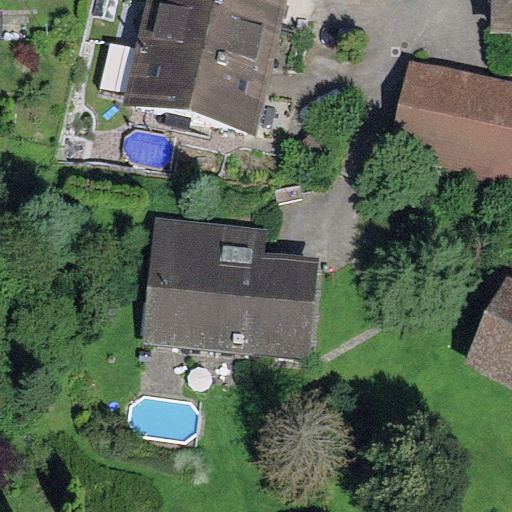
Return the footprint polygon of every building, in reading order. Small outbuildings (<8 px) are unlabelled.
[(150,0),(121,110),(249,144),(264,91),(268,73),(288,0),(150,0)] [(511,0),(493,0),(495,50),(511,49),(511,0)] [(511,92),(401,67),(379,162),(511,192),(511,92)] [(158,215),(140,383),(215,391),(219,352),(311,362),(322,258),(269,253),(272,227),(158,215)] [(511,278),(505,276),(466,364),(511,384),(511,278)]
